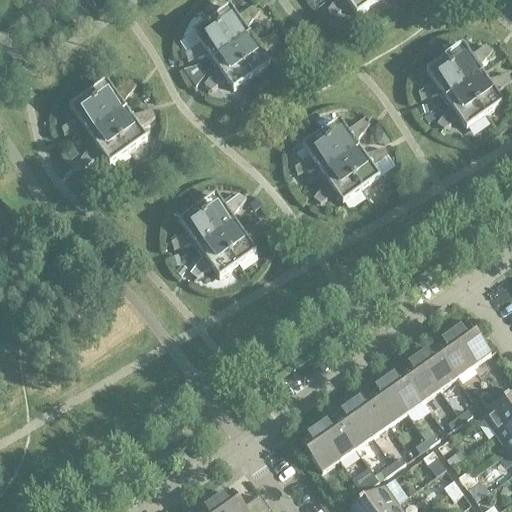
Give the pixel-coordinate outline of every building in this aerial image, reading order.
[(375,5),(371,0),(337,0),(327,13),(334,18),(349,8),(357,18),(375,5)] [(230,9),(211,22),(232,51),(252,37),(251,35),(252,37),(250,38),(246,32),(260,14),(253,9),(237,20),(230,9)] [(232,51),(211,22),(193,36),(200,46),(185,57),(188,65),(209,58),(213,64),(211,65),(210,63),(210,64),(211,66),(232,51)] [(254,39),(252,37),(232,51),(252,80),(271,67),(263,56),(278,45),(276,37),(255,44),(251,38),(252,37),(253,39),(254,39)] [(463,48),(444,61),(465,90),(485,76),(484,74),(485,76),(483,77),(479,71),(493,53),(486,48),(470,59),(463,48)] [(252,80),(232,51),(211,66),(213,68),(213,67),(212,66),(213,65),(217,70),(204,88),(211,93),(226,83),(233,93),(252,80)] [(465,90),(444,61),(426,74),(433,85),(418,96),(421,104),(442,97),(446,103),(444,104),(443,102),(443,103),(444,105),(465,90)] [(199,66),(184,71),(190,80),(202,71),(199,66)] [(487,78),(485,76),(465,90),(485,119),(503,106),(496,95),(511,84),(509,76),(487,83),(484,77),(485,76),(486,78),(487,78)] [(107,84),(88,97),(108,126),(129,112),(127,110),(128,111),(127,113),(123,107),(136,89),(129,84),(114,95),(107,84)] [(485,119),(465,90),(444,105),(445,107),(446,106),(445,105),(446,104),(450,109),(437,127),(444,132),(459,121),(466,132),(485,119)] [(108,126),(88,97),(69,110),(77,121),(61,131),(64,140),(85,133),(89,139),(88,140),(87,138),(86,139),(88,140),(108,126)] [(426,106),(418,108),(420,116),(428,114),(426,106)] [(130,113),(129,112),(108,126),(128,155),(147,142),(140,131),(155,120),(152,112),(131,119),(127,113),(129,112),(130,114),(130,113)] [(429,114),(424,118),(428,124),(434,120),(429,114)] [(339,123),(321,136),(341,165),(362,150),(360,149),(361,150),(359,151),(356,146),(369,128),(362,123),(347,134),(339,123)] [(128,155),(108,126),(88,140),(89,142),(88,141),(90,139),(94,145),(80,163),(87,168),(102,157),(110,168),(128,155)] [(375,130),(373,135),(377,140),(384,134),(379,127),(375,130)] [(384,134),(377,140),(380,144),(385,145),(389,142),(384,134)] [(341,165),(321,136),(302,149),(310,160),(294,171),(297,179),(318,172),(322,178),(321,179),(319,177),(320,179),(341,165)] [(363,152),(362,150),(341,165),(361,194),(380,180),(372,170),(388,159),(385,151),(364,158),(360,152),(362,151),(363,153),(363,152)] [(361,194),(341,165),(320,179),(322,181),(321,179),(323,178),(327,184),(313,202),(320,207),(335,196),(343,207),(361,194)] [(216,198),(197,211),(218,240),(238,225),(237,223),(236,223),(238,225),(236,226),(232,221),(246,203),(239,198),(223,208),(216,198)] [(218,240),(197,211),(179,224),(186,235),(171,245),(174,254),(195,247),(199,252),(197,254),(196,252),(197,254),(218,240)] [(7,232),(7,233),(12,239),(22,232),(17,225),(7,232)] [(240,227),(238,225),(218,240),(238,268),(256,255),(249,245),(264,234),(262,226),(240,232),(236,227),(238,226),(239,227),(240,227)] [(238,268),(218,240),(197,254),(198,256),(199,256),(198,254),(199,253),(203,259),(190,276),(197,282),(212,271),(219,281),(238,268)] [(470,329),(452,341),(473,371),(491,358),(470,329)] [(473,371),(452,341),(436,353),(456,382),(473,371)] [(456,382),(436,353),(419,365),(440,394),(456,382)] [(440,394),(419,365),(402,377),(423,406),(440,394)] [(423,406),(402,377),(386,388),(406,418),(423,406)] [(406,418),(386,388),(369,400),(389,430),(406,418)] [(501,390),(491,397),(496,404),(506,397),(501,390)] [(496,404),(491,397),(481,404),(486,411),(496,404)] [(511,399),(483,420),(496,439),(511,427),(511,399)] [(389,430),(369,400),(352,412),(372,442),(389,430)] [(372,442),(352,412),(335,424),(356,453),(372,442)] [(468,413),(458,420),(463,427),(473,420),(468,413)] [(463,427),(458,420),(448,427),(453,434),(463,427)] [(356,453),(335,424),(318,436),(339,465),(356,453)] [(511,427),(496,439),(508,456),(511,453),(511,427)] [(339,465),(318,436),(301,448),(322,477),(339,465)] [(435,437),(425,444),(430,451),(439,444),(435,437)] [(430,451),(425,444),(415,451),(420,458),(430,451)] [(452,452),(448,445),(438,452),(443,459),(452,452)] [(438,462),(433,456),(423,463),(428,469),(438,462)] [(401,461),(391,468),(396,474),(406,467),(401,461)] [(396,474),(391,468),(381,475),(386,481),(396,474)] [(468,475),(459,482),(463,488),(473,481),(468,475)] [(478,488),(473,481),(463,488),(468,495),(478,488)] [(368,484),(358,491),(362,498),(372,491),(368,484)] [(458,492),(454,485),(444,492),(448,499),(458,492)] [(391,511),(397,508),(384,490),(354,511),(391,511)] [(362,498),(358,491),(348,498),(353,505),(362,498)] [(463,498),(458,492),(448,499),(453,505),(463,498)] [(233,496),(215,508),(217,511),(243,511),(233,496)] [(268,511),(260,500),(243,511),(268,511)]
